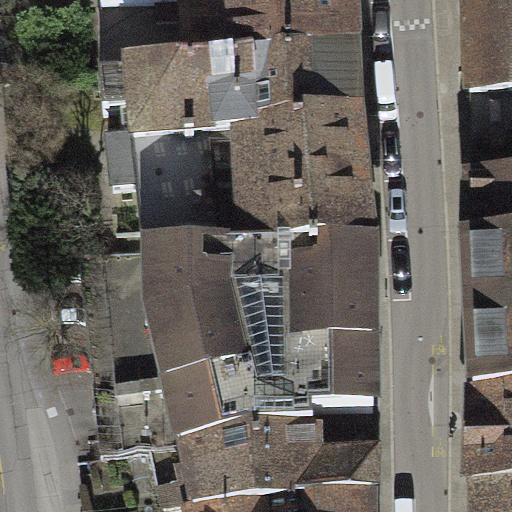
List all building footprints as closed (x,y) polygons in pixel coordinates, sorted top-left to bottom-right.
[(101,0),(102,12),(225,1),(224,0),(101,0)] [(102,12),(108,77),(255,59),(356,48),(355,29),(353,10),(352,0),(240,0),(225,1),(102,12)] [(511,0),(468,0),(470,13),(473,97),(511,96),(511,0)] [(255,59),(258,123),(368,118),(356,48),(255,59)] [(258,123),(255,59),(108,77),(103,77),(106,117),(137,114),(140,142),(112,146),(117,194),(142,190),(148,254),(264,251),(258,123)] [(472,139),(511,138),(511,96),(473,97),(472,139)] [(258,123),(264,251),(374,246),(368,118),(258,123)] [(470,180),(511,178),(511,138),(472,139),(470,180)] [(511,178),(470,180),(468,238),(511,234),(511,178)] [(511,234),(468,238),(476,399),(511,395),(511,234)] [(377,417),(374,246),(264,251),(148,254),(101,257),(119,407),(170,395),(184,446),(185,451),(253,437),(314,435),(315,419),(377,417)] [(511,395),(476,399),(473,487),(511,488),(511,395)] [(185,451),(198,509),(376,498),(377,433),(314,435),(253,437),(185,451)] [(155,453),(167,511),(184,511),(198,509),(185,451),(184,446),(155,453)] [(511,511),(511,488),(473,487),(473,511),(511,511)] [(375,511),(376,498),(198,509),(198,511),(375,511)]
